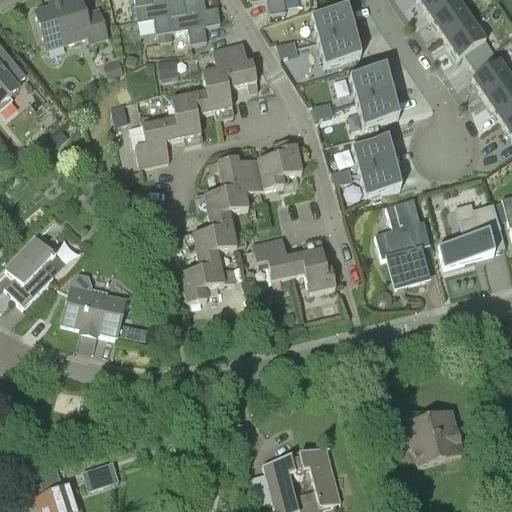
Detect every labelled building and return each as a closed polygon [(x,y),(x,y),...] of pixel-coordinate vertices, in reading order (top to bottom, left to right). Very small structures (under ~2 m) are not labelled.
[(48,12),(33,16),(44,49),(59,45),(61,51),(87,43),(89,49),(107,43),(98,14),(83,19),(77,0),(69,0),(59,3),(60,8),(48,12)] [(170,37),(175,36),(169,0),(131,0),(136,26),(153,23),(155,39),(170,37)] [(186,34),(188,50),(206,47),(203,32),(219,29),(216,13),(205,15),(201,0),(199,0),(170,5),(175,36),(186,34)] [(248,0),(249,7),(265,5),(268,20),(284,17),(282,2),(291,0),(248,0)] [(421,0),(416,4),(430,24),(457,6),(452,0),(421,0)] [(430,24),(443,44),(470,26),(457,6),(430,24)] [(310,22),(316,47),(352,38),(345,12),(310,22)] [(463,61),(469,71),(491,56),(470,26),(443,44),(457,65),(463,61)] [(171,45),(170,37),(155,39),(156,47),(171,45)] [(352,38),(317,47),(323,72),(359,62),(352,38)] [(276,51),(277,57),(294,53),(293,46),(276,51)] [(227,72),(231,93),(246,89),(248,98),(257,96),(251,68),(245,69),(241,49),(211,56),(214,74),(227,72)] [(14,90),(24,81),(0,51),(0,114),(11,106),(8,102),(17,94),(14,90)] [(277,57),(279,63),(296,59),(294,53),(277,57)] [(469,71),(476,81),(470,84),(484,105),(511,86),(491,56),(469,71)] [(124,68),(135,71),(137,62),(126,59),(124,68)] [(102,70),(107,83),(122,78),(118,65),(102,70)] [(175,65),(158,66),(159,85),(177,84),(175,65)] [(226,94),(231,93),(227,72),(214,74),(200,77),(204,97),(196,99),(200,120),(213,117),(215,125),(232,122),(226,94)] [(348,82),(355,108),(390,99),(384,73),(348,82)] [(484,105),(498,125),(511,115),(511,87),(511,86),(484,105)] [(390,98),(355,108),(362,133),(397,124),(390,98)] [(195,121),(200,120),(196,99),(169,104),(173,123),(159,126),(164,148),(182,144),(184,152),(201,149),(195,121)] [(110,111),(114,130),(127,128),(123,108),(110,111)] [(311,112),(313,118),(329,115),(328,108),(311,112)] [(313,118),(314,124),(331,121),(329,115),(313,118)] [(511,145),(511,115),(498,125),(511,145)] [(141,131),(128,134),(132,154),(136,174),(158,169),(168,167),(166,156),(164,148),(159,126),(149,128),(147,120),(139,122),(140,130),(141,131)] [(350,153),(357,178),(392,169),(386,143),(350,153)] [(257,165),(264,196),(283,192),(281,184),(300,180),(293,144),(273,149),(275,161),(257,165)] [(11,159),(19,167),(30,158),(22,149),(11,159)] [(264,196),(257,165),(237,169),(236,164),(207,170),(209,179),(218,177),(221,192),(242,187),(244,200),(264,196)] [(357,178),(363,203),(399,194),(392,169),(357,178)] [(331,178),(332,184),(350,180),(348,174),(331,178)] [(140,176),(121,181),(124,190),(142,186),(140,176)] [(72,190),(72,183),(68,179),(63,178),(57,182),(57,188),(61,193),(67,194),(72,190)] [(332,184),(333,190),(351,186),(350,180),(332,184)] [(247,214),(244,200),(242,187),(221,192),(222,197),(194,203),(198,220),(206,218),(207,222),(228,218),(247,214)] [(511,203),(501,207),(511,243),(511,203)] [(390,235),(373,239),(379,263),(385,261),(390,279),(402,276),(405,287),(424,283),(415,248),(407,250),(403,233),(417,229),(410,205),(384,212),(390,235)] [(506,226),(500,207),(492,209),(497,228),(506,226)] [(462,245),(436,252),(442,275),(474,267),(492,262),(491,258),(487,241),(499,237),(492,212),(471,217),(473,223),(458,227),(462,245)] [(191,240),(182,242),(186,259),(194,257),(197,270),(218,266),(216,257),(235,253),(245,251),(243,242),(233,244),(228,218),(207,222),(210,236),(191,240)] [(34,243),(3,275),(13,284),(21,292),(11,304),(22,314),(51,283),(41,273),(53,260),(34,243)] [(289,283),(285,263),(281,244),(250,250),(254,270),(266,267),(272,295),(281,294),(279,285),(289,283)] [(289,283),(303,280),(307,300),(334,294),(330,274),(324,275),(318,247),(302,251),(303,259),(285,263),(289,283)] [(198,275),(179,280),(185,310),(206,306),(205,303),(203,295),(215,292),(235,288),(232,275),(220,277),(218,266),(197,270),(198,275)] [(106,297),(90,293),(90,292),(87,282),(78,280),(70,287),(69,293),(68,292),(59,330),(79,334),(79,336),(96,340),(96,339),(116,343),(125,306),(105,301),(106,297)] [(279,285),(281,294),(291,291),(289,283),(279,285)] [(377,308),(381,310),(385,311),(388,309),(390,305),(390,301),(389,298),(385,296),(381,296),(378,298),(376,301),(376,305),(377,308)] [(463,460),(456,435),(451,415),(437,419),(438,422),(412,429),(410,421),(388,427),(395,454),(411,450),(417,472),(463,460)] [(193,448),(206,456),(212,445),(200,437),(193,448)] [(324,511),(339,508),(325,453),(298,460),(299,464),(289,466),(288,463),(261,470),(264,480),(243,485),(250,511),(271,506),(272,511),(324,511)] [(111,468),(81,477),(86,495),(117,486),(111,468)] [(78,511),(78,508),(73,510),(67,492),(32,503),(32,504),(37,503),(39,511),(78,511)]
